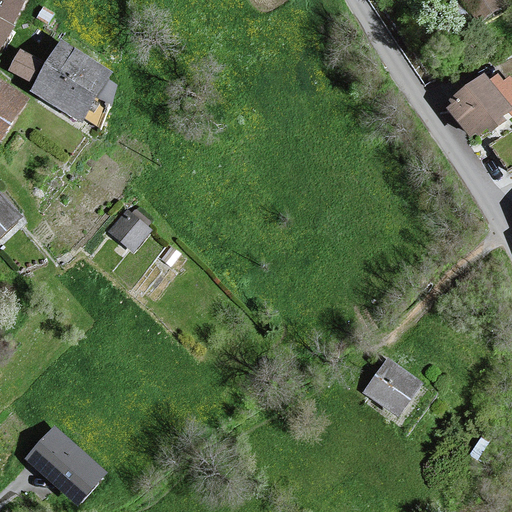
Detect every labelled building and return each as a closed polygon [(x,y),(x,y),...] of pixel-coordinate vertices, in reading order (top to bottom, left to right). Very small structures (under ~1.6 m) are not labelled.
[(0,0),(0,38),(23,0),(0,0)] [(499,1),(498,0),(447,0),(444,2),(462,27),(499,1)] [(103,75),(54,44),(23,94),(72,125),(103,75)] [(34,62),(14,51),(2,71),(22,83),(34,62)] [(435,105),(464,144),(504,114),(476,76),(435,105)] [(0,83),(0,130),(23,100),(0,83)] [(0,233),(19,215),(0,196),(0,233)] [(145,230),(121,209),(103,230),(128,251),(145,230)] [(353,394),(389,418),(414,382),(378,358),(353,394)] [(108,479),(57,431),(28,461),(80,509),(108,479)]
